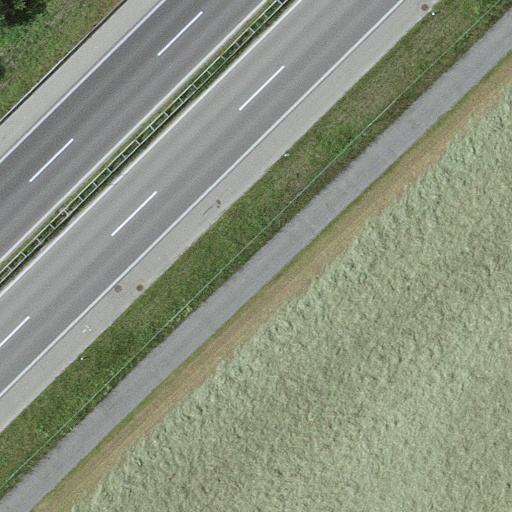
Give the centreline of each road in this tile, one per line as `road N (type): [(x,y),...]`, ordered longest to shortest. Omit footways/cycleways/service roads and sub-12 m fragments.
road 1 (unclassified): [(511,24),(10,511)]
road 2 (motorway): [(0,346),(351,0)]
road 3 (motorway): [(213,0),(0,210)]
